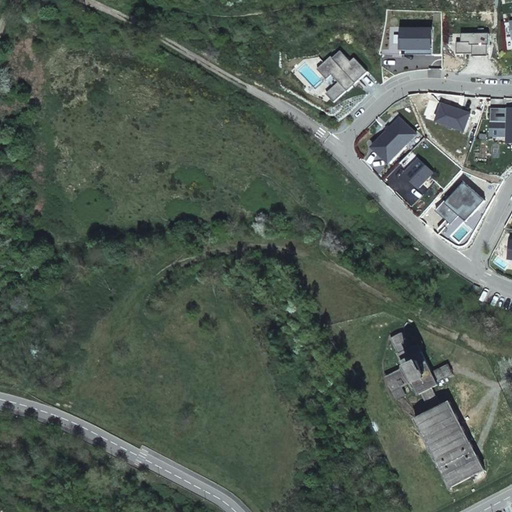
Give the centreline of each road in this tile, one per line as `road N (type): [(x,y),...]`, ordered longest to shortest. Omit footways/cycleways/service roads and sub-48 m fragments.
road 1 (unclassified): [(336,146),(184,50),(85,0)]
road 2 (residential): [(0,399),(76,424),(237,511)]
road 3 (residential): [(336,146),(412,86),(511,90)]
road 4 (residential): [(466,267),(336,146)]
